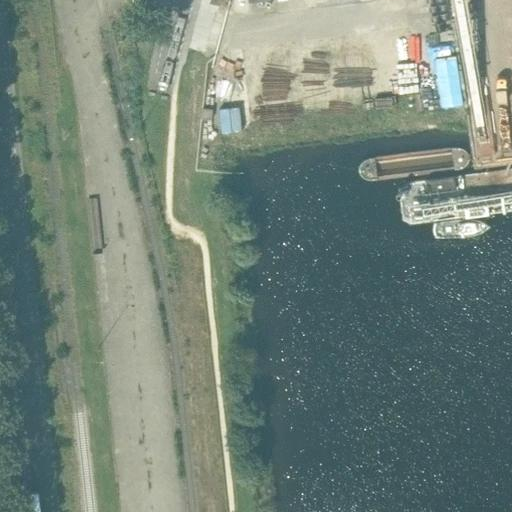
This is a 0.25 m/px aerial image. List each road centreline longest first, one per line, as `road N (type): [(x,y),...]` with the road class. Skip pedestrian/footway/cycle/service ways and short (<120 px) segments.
road 1 (unclassified): [(130,511),(73,0)]
road 2 (unclassified): [(44,511),(0,98)]
